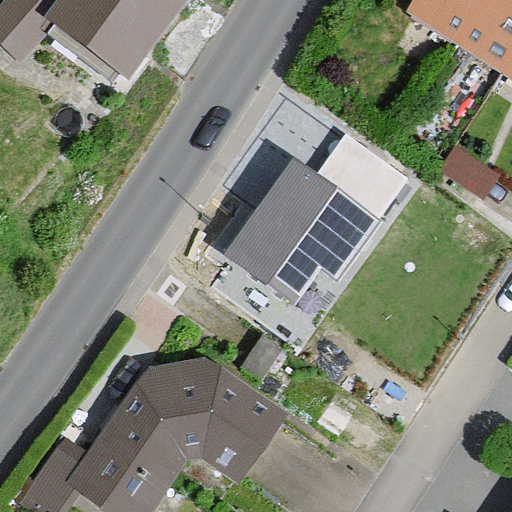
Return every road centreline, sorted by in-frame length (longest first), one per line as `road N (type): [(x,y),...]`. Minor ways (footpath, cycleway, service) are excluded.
road 1 (tertiary): [(0,405),(159,172),(263,0)]
road 2 (residential): [(511,314),(381,511)]
